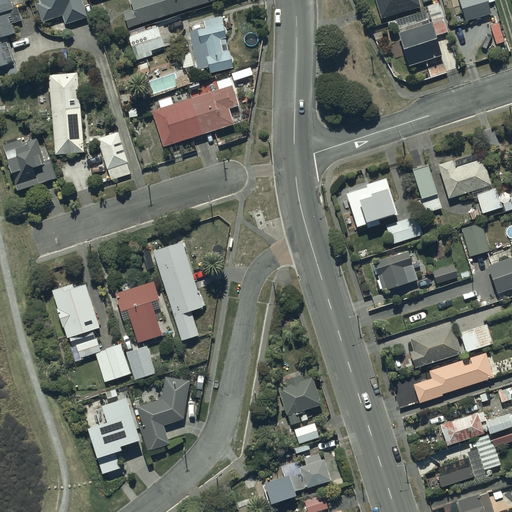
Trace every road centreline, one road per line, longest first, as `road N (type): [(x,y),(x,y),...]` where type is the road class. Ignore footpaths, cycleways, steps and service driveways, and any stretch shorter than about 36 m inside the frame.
road 1 (residential): [(311,244),(257,273),(217,440),(194,471),(139,511)]
road 2 (tertiary): [(311,244),(396,511)]
road 3 (residential): [(295,162),(33,238)]
road 4 (residential): [(511,88),(295,162)]
road 5 (tertiary): [(295,0),(295,162)]
